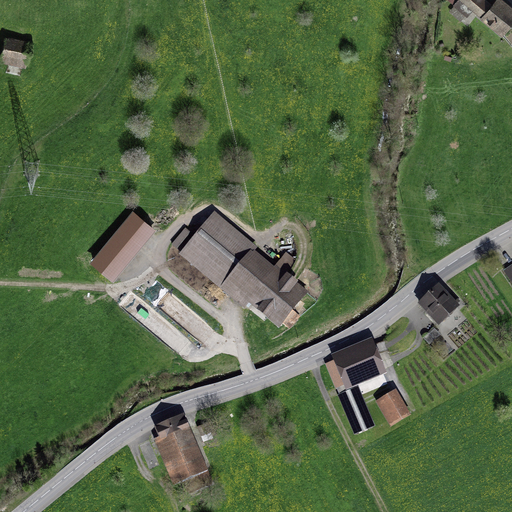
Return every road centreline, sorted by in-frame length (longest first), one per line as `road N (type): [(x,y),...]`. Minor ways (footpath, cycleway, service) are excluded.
road 1 (tertiary): [(511,228),(349,338),(136,424),(24,511)]
road 2 (unknown): [(407,296),(421,341),(399,360),(395,376),(418,416)]
